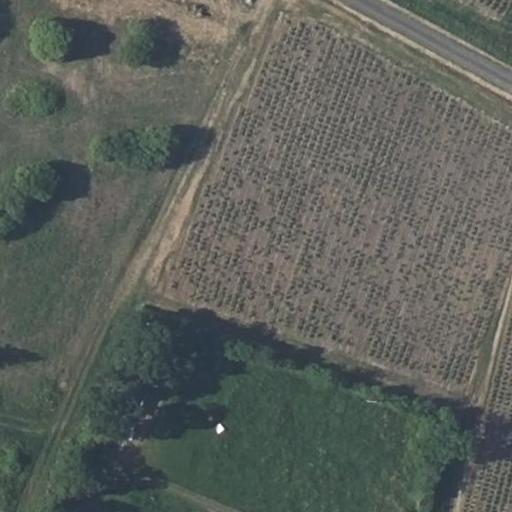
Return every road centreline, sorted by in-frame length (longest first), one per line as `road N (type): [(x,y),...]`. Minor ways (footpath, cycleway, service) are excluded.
road 1 (track): [(273,0),(32,511)]
road 2 (track): [(445,511),(466,391),(511,266)]
road 3 (unclassified): [(353,0),(511,87)]
